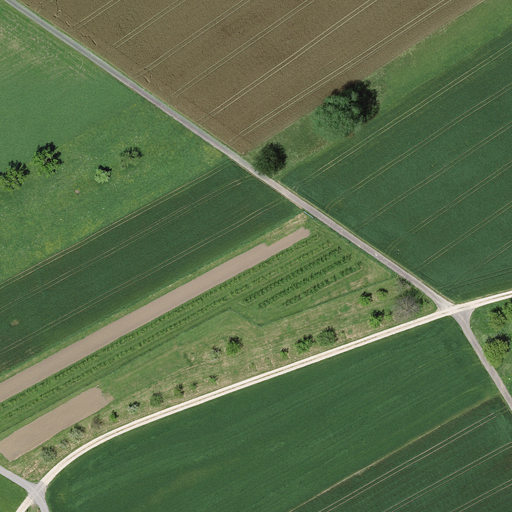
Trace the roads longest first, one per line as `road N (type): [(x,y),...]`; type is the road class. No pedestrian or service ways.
road 1 (track): [(511,400),(453,312),(419,285),(6,0)]
road 2 (track): [(21,511),(71,458),(133,427),(511,296)]
